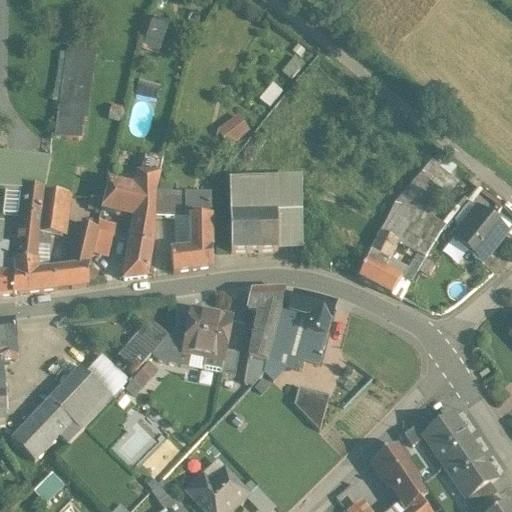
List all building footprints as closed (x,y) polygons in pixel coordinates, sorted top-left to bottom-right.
[(511,0),(487,0),(511,21),(511,0)] [(95,63),(65,57),(57,121),(84,125),(87,125),(95,63)] [(158,98),(160,89),(140,85),(138,95),(158,98)] [(122,113),(111,110),(107,123),(118,126),(122,113)] [(247,137),(237,120),(215,133),(225,150),(247,137)] [(84,125),(57,121),(54,141),(78,144),(82,142),(84,125)] [(49,162),(0,154),(0,192),(23,195),(23,193),(43,195),(49,162)] [(88,168),(51,162),(45,196),(67,199),(66,201),(102,208),(106,193),(108,184),(87,180),(88,168)] [(389,223),(434,250),(445,235),(422,221),(454,177),(436,163),(395,212),(389,223)] [(157,181),(136,180),(134,191),(138,195),(153,196),(157,181)] [(300,190),(257,190),(230,190),(230,204),(230,223),(258,222),(276,222),(277,254),(301,254),(301,222),(300,190)] [(43,195),(23,193),(23,195),(15,265),(35,267),(38,237),(43,195)] [(132,199),(106,193),(102,208),(101,213),(129,219),(132,199)] [(45,196),(43,195),(38,237),(61,240),(66,201),(67,199),(45,196)] [(153,196),(138,195),(133,197),(132,199),(129,219),(136,220),(137,215),(152,218),(153,196)] [(186,197),(153,196),(152,218),(152,221),(175,222),(189,222),(210,223),(210,206),(186,205),(186,197)] [(152,218),(137,215),(136,220),(123,285),(146,282),(145,281),(153,239),(152,222),(152,221),(152,218)] [(507,243),(478,220),(464,239),(461,237),(452,249),(482,274),(507,243)] [(210,223),(189,222),(190,255),(175,256),(171,257),(174,279),(210,273),(210,223)] [(189,222),(175,222),(175,256),(190,255),(189,222)] [(277,254),(276,222),(258,222),(230,223),(230,259),(277,259),(277,254)] [(434,250),(389,223),(380,242),(397,250),(397,251),(417,263),(424,267),(434,250)] [(115,230),(98,226),(96,235),(95,237),(112,241),(115,230)] [(77,231),(67,275),(52,277),(55,294),(88,291),(87,289),(88,272),(95,237),(96,235),(77,231)] [(380,242),(358,287),(390,304),(398,291),(400,288),(385,280),(397,251),(397,250),(380,242)] [(417,263),(401,289),(400,288),(398,291),(407,296),(424,267),(417,263)] [(35,267),(15,265),(14,280),(12,299),(55,294),(52,277),(46,278),(47,273),(35,274),(35,267)] [(14,280),(4,280),(1,300),(12,299),(14,280)] [(284,297),(250,298),(246,318),(256,320),(248,362),(266,367),(268,360),(268,359),(271,350),(277,329),(278,325),(281,314),(284,297)] [(250,298),(236,298),(232,315),(246,318),(250,298)] [(334,313),(294,302),(289,321),(294,322),(309,326),(305,339),(324,345),(334,313)] [(230,325),(191,318),(187,337),(183,358),(190,360),(222,366),(224,357),(230,325)] [(309,326),(294,322),(290,333),(292,333),(286,354),(299,358),(305,339),(309,326)] [(12,327),(0,328),(0,376),(1,376),(1,377),(2,377),(0,365),(0,363),(16,362),(12,327)] [(290,333),(277,329),(271,350),(276,352),(286,354),(292,333),(290,333)] [(174,334),(150,361),(158,368),(188,373),(190,360),(183,358),(187,337),(174,334)] [(324,345),(305,339),(299,358),(298,365),(317,371),(324,345)] [(285,373),(271,369),(276,352),(271,350),(268,359),(268,360),(266,367),(264,379),(272,387),(285,373)] [(286,354),(276,352),(271,369),(285,373),(295,376),(298,365),(299,358),(286,354)] [(238,360),(224,357),(222,366),(220,380),(234,383),(238,360)] [(142,396),(158,374),(148,367),(132,389),(142,396)] [(112,404),(80,373),(49,405),(71,426),(57,441),(66,450),(97,420),(112,404)] [(488,374),(479,380),(481,384),(490,378),(488,374)] [(328,403),(298,394),(293,412),(318,438),(328,403)] [(49,405),(10,445),(33,467),(57,441),(71,426),(49,405)] [(429,425),(403,443),(411,455),(425,445),(424,444),(436,436),(429,425)] [(436,436),(424,444),(425,445),(446,475),(471,458),(450,426),(436,436)] [(428,499),(396,452),(370,470),(370,471),(388,497),(394,498),(401,507),(402,508),(403,509),(405,511),(410,511),(418,507),(428,499)] [(471,458),(446,475),(466,506),(466,507),(488,493),(493,489),(471,458)] [(203,483),(187,499),(199,511),(236,511),(247,502),(224,477),(210,491),(203,483)] [(488,493),(466,507),(466,506),(461,509),(462,511),(482,511),(495,503),(488,493)] [(180,511),(172,500),(159,509),(161,511),(180,511)]
